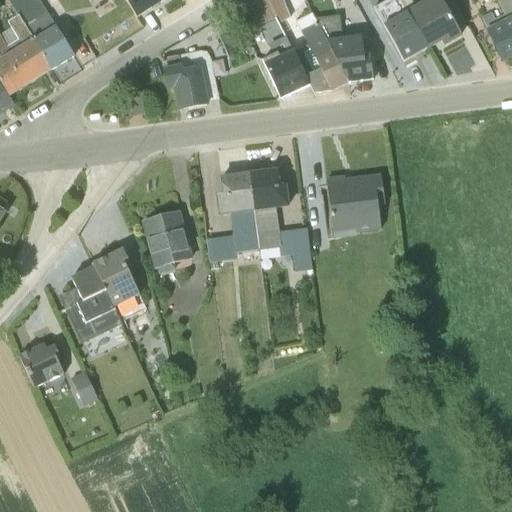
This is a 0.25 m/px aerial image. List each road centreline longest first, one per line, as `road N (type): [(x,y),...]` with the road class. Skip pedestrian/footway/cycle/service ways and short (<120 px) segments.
road 1 (tertiary): [(511,93),(108,148)]
road 2 (residential): [(225,0),(70,98),(53,127),(53,155)]
road 3 (residential): [(39,259),(97,191),(108,148)]
